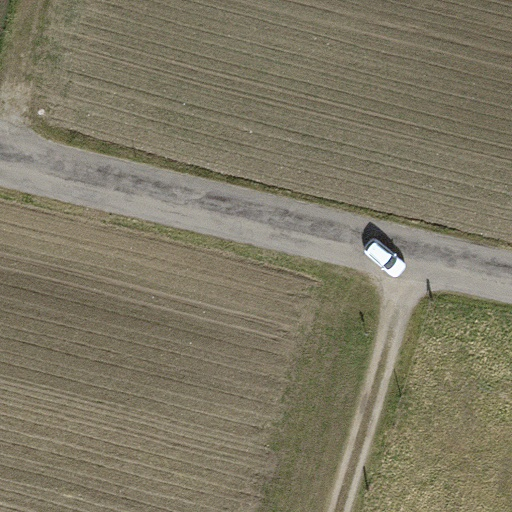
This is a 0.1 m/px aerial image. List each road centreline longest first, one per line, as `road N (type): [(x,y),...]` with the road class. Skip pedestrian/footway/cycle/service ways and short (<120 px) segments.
road 1 (unclassified): [(511,279),(0,157)]
road 2 (track): [(414,256),(340,511)]
road 3 (track): [(2,157),(38,0)]
